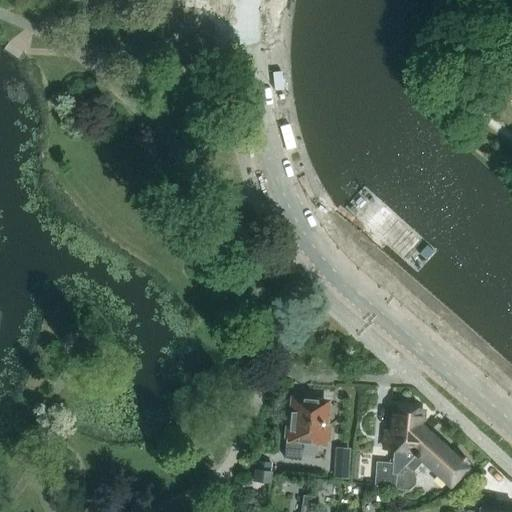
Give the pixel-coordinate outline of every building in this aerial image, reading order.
[(331,145),(313,154),(341,207),(358,198),(331,145)] [(373,209),(360,224),(405,264),(418,249),(373,209)] [(464,289),(451,304),(496,343),(509,328),(464,289)] [(284,418),(282,439),(285,439),(283,458),(293,458),(300,459),(301,444),(326,446),(327,442),(328,424),(324,424),(325,403),(322,402),(319,398),(312,397),(308,401),(292,400),(291,410),(291,418),(284,418)] [(375,462),(373,485),(392,488),(394,475),(405,464),(424,445),(419,441),(427,432),(422,427),(419,427),(420,422),(422,422),(422,421),(420,421),(421,411),(415,410),(415,408),(390,406),(389,417),(388,430),(384,430),(382,449),(392,450),(391,463),(389,463),(375,462)] [(424,445),(405,464),(411,470),(413,470),(422,461),(421,465),(429,472),(431,472),(449,489),(463,474),(470,467),(454,453),(452,455),(432,436),(433,435),(433,434),(431,435),(428,432),(429,431),(428,432),(427,432),(419,441),(424,445)] [(256,470),(268,472),(269,463),(257,461),(256,470)] [(394,475),(392,488),(394,488),(394,489),(408,491),(415,483),(415,480),(413,470),(411,470),(405,464),(394,475)] [(336,466),(335,478),(347,479),(347,466),(336,466)] [(268,482),(269,472),(268,472),(256,470),(255,470),(254,481),(268,482)] [(311,511),(314,497),(302,495),(299,511),(311,511)] [(482,501),(461,498),(459,511),(501,511),(496,511),(493,507),(481,505),(482,501)]
